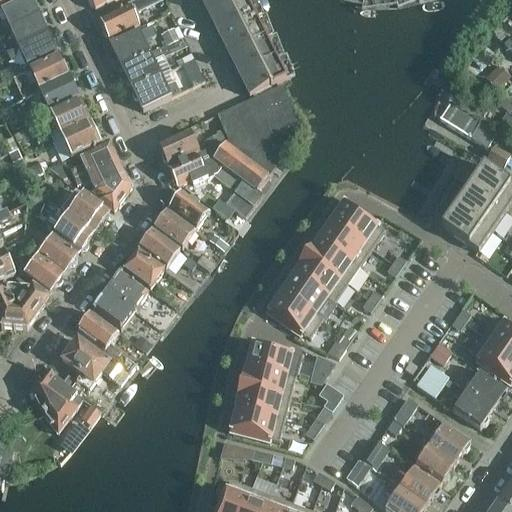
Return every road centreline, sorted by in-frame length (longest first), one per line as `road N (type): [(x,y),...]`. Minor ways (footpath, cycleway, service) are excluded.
road 1 (residential): [(0,396),(4,405),(152,206),(131,148)]
road 2 (residential): [(131,148),(220,97),(212,51),(189,0)]
road 3 (residential): [(131,148),(63,0)]
